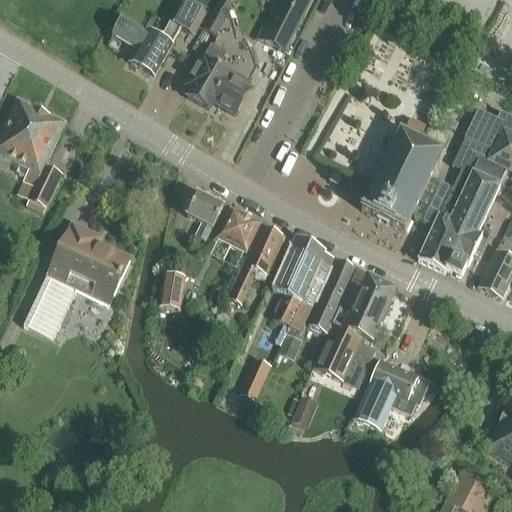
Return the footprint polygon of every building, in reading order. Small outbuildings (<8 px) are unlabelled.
[(222,0),(221,0),(217,8),(226,13),(229,15),(234,6),(222,0)] [(286,56),(289,50),(314,0),(279,0),(258,42),(286,56)] [(161,41),(124,20),(113,38),(138,52),(131,65),(155,78),(182,32),(194,39),(208,17),(182,1),(168,24),(170,25),(161,41)] [(226,13),(217,8),(204,33),(212,38),(226,13)] [(211,50),(190,88),(197,92),(194,96),(214,107),(214,106),(216,103),(241,117),(255,92),(218,72),(226,58),(211,50)] [(174,52),(162,71),(171,77),(183,58),(174,52)] [(343,94),(348,80),(338,76),(332,90),(343,94)] [(17,198),(47,212),(63,177),(45,168),(66,127),(17,103),(0,137),(0,161),(29,176),(24,185),(17,198)] [(454,107),(448,119),(459,124),(465,112),(454,107)] [(440,219),(418,264),(444,277),(446,273),(462,280),(482,239),(477,237),(507,175),(511,176),(511,120),(501,116),(498,123),(479,113),(478,117),(471,131),(453,168),(463,173),(441,220),(440,219)] [(406,132),(421,139),(425,131),(410,124),(406,132)] [(403,232),(441,156),(428,149),(402,136),(376,187),(363,212),(403,232)] [(198,195),(186,219),(202,227),(195,240),(205,245),(224,209),(198,195)] [(245,253),(259,227),(232,213),(219,240),(245,253)] [(268,276),(286,240),(264,229),(230,297),(241,302),(257,270),(268,276)] [(54,344),(78,294),(107,309),(129,264),(69,234),(23,329),(54,344)] [(334,260),(296,241),(271,292),(283,297),(273,319),(299,332),(334,260)] [(503,301),(511,282),(511,260),(497,253),(480,289),(503,301)] [(339,262),(315,313),(308,328),(324,335),(355,269),(339,262)] [(333,325),(336,327),(372,345),(398,291),(380,281),(359,271),(333,325)] [(159,311),(182,315),(187,281),(165,278),(159,311)] [(372,345),(336,327),(315,369),(331,377),(328,384),(334,387),(340,390),(344,383),(360,390),(376,354),(369,350),(372,345)] [(294,365),(303,345),(286,338),(278,358),(294,365)] [(476,341),(468,343),(471,353),(479,351),(476,341)] [(383,434),(390,421),(401,398),(409,401),(404,412),(415,416),(420,406),(421,407),(431,386),(381,362),(354,419),(383,434)] [(243,392),(257,398),(259,399),(270,373),(254,366),(243,392)] [(302,401),(291,426),(306,432),(316,407),(302,401)] [(511,403),(488,451),(511,463),(511,403)] [(464,511),(495,511),(505,494),(462,472),(446,503),(464,511)]
